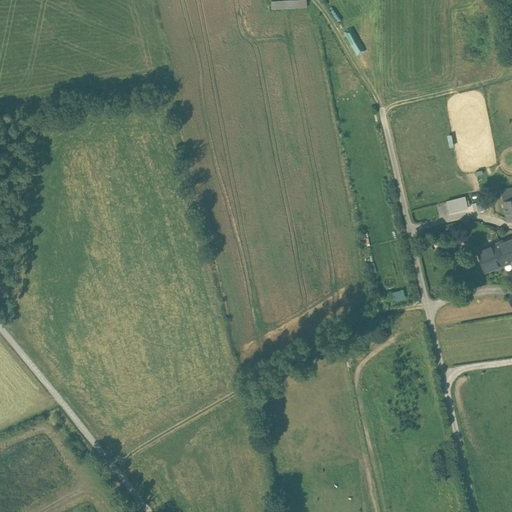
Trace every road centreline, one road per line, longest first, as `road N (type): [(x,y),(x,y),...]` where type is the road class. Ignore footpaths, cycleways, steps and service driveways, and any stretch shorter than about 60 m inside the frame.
road 1 (residential): [(473,511),(381,105)]
road 2 (track): [(110,466),(374,315),(425,304)]
road 3 (track): [(147,511),(0,326)]
road 4 (track): [(311,0),(381,105)]
